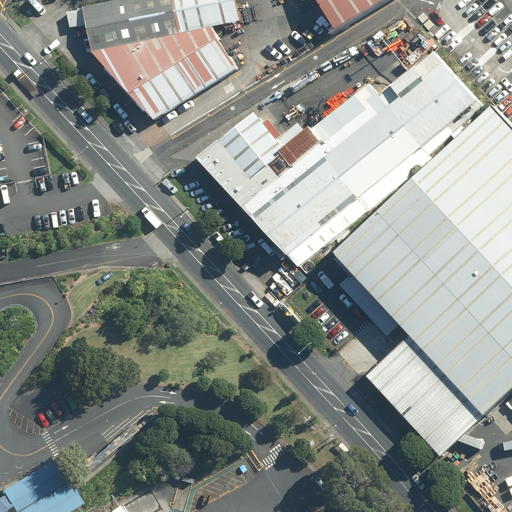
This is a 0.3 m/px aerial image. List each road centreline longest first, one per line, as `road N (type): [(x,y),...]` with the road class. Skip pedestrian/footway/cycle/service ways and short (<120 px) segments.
road 1 (secondary): [(0,41),(429,511)]
road 2 (unknown): [(241,89),(392,0)]
road 3 (unknown): [(241,89),(257,118),(270,120),(368,59)]
road 4 (unknown): [(430,0),(511,90)]
